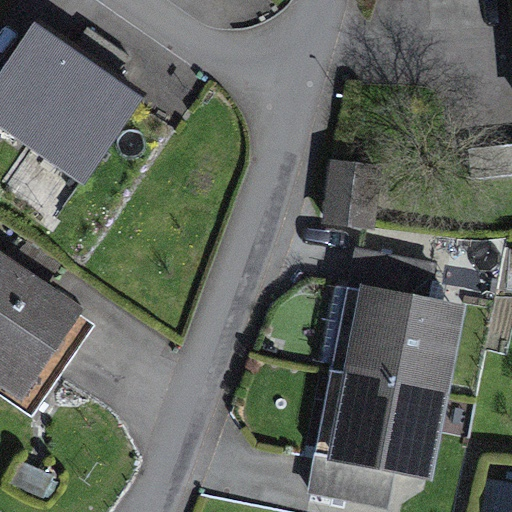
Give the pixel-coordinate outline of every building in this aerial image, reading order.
[(38,24),(0,81),(0,127),(84,185),(146,96),(118,77),(130,57),(89,29),(75,49),(38,24)] [(511,179),(511,146),(488,148),(490,181),(511,179)] [(326,177),(324,227),(376,230),(377,179),(326,177)] [(437,265),(355,249),(307,497),(385,511),(390,511),(397,477),(433,484),(468,308),(430,301),(437,265)] [(0,254),(0,399),(32,421),(95,327),(81,318),(86,312),(0,254)]
